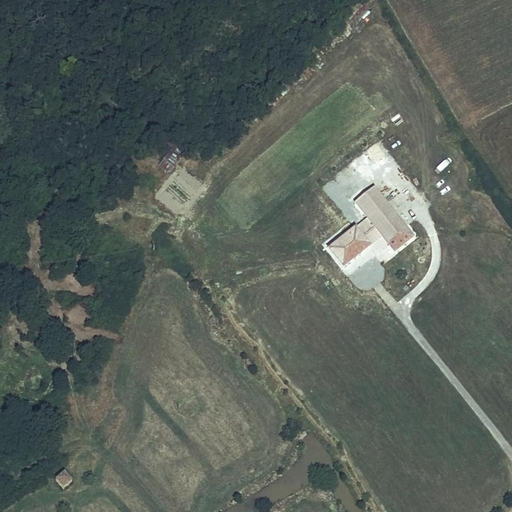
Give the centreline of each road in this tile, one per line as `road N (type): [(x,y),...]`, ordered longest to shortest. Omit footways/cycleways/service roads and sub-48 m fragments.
road 1 (unknown): [(344,190),(374,176),(401,189),(434,256),(426,285),(403,312),(403,327),(511,467)]
road 2 (track): [(381,511),(183,237)]
